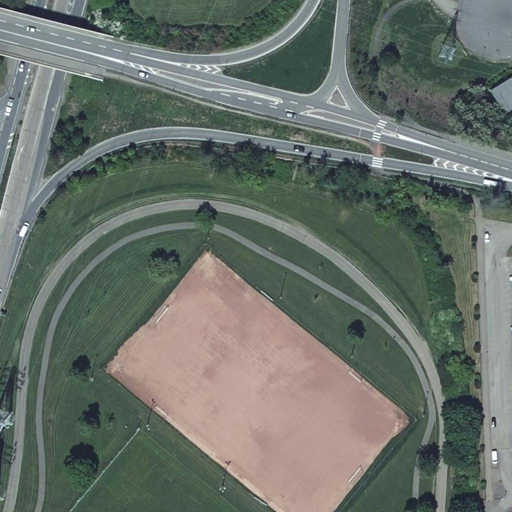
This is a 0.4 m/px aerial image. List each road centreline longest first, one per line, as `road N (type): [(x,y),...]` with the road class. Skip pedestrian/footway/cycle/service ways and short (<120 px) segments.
road 1 (tertiary): [(0,275),(22,218),(80,154),(141,132),(205,128),(511,183)]
road 2 (tertiary): [(313,0),(254,47),(122,59)]
road 3 (tertiary): [(299,110),(122,59)]
road 4 (secondary): [(0,246),(41,86)]
road 5 (tertiary): [(511,171),(370,126)]
road 6 (tertiary): [(122,59),(0,27)]
